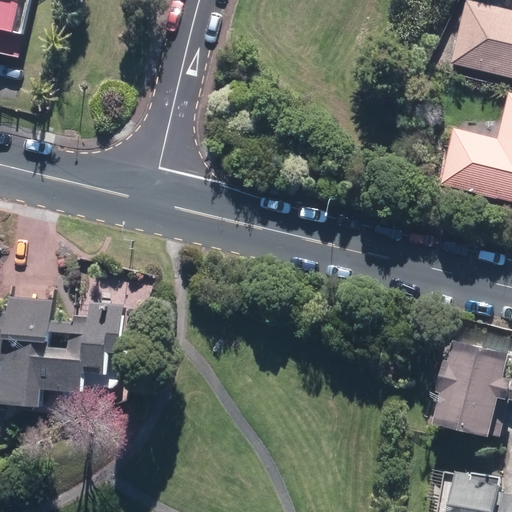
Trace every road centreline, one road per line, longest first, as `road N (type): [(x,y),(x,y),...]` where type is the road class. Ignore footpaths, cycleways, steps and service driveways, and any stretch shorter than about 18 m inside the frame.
road 1 (residential): [(150,201),(511,287)]
road 2 (residential): [(150,201),(201,0)]
road 3 (residential): [(0,161),(150,201)]
